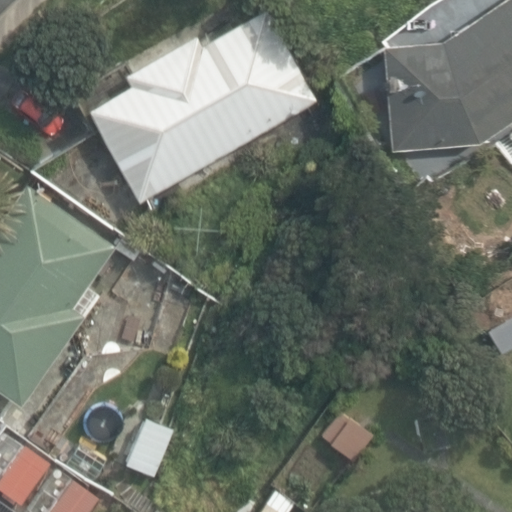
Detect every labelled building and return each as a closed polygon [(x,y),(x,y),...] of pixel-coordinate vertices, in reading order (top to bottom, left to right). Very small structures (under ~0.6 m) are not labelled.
[(390,37),(397,144),(485,138),(511,119),(511,0),(499,0),(450,33),(390,37)] [(32,160),(109,221),(316,99),(260,3),(197,40),(192,30),(122,71),(127,80),(85,104),(96,123),(32,160)] [(0,211),(0,389),(16,401),(79,312),(68,305),(112,243),(22,180),(0,211)] [(422,213),(448,252),(481,230),(455,191),(422,213)] [(511,310),(491,322),(506,348),(511,344),(511,310)] [(320,434),(351,456),(369,431),(339,408),(320,434)] [(124,461),(154,474),(175,428),(144,414),(124,461)] [(0,428),(0,488),(16,500),(45,459),(0,428)] [(67,474),(41,511),(85,511),(98,494),(67,474)]
